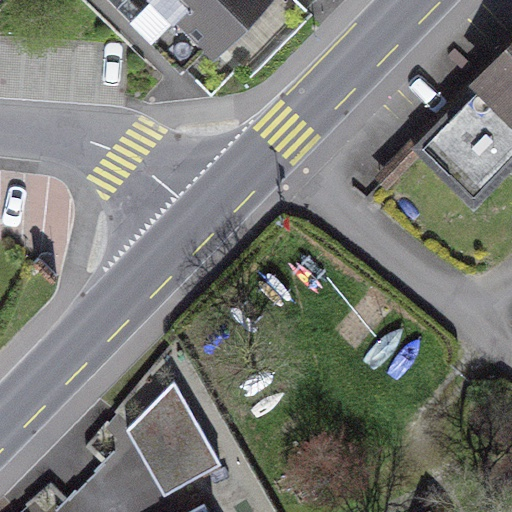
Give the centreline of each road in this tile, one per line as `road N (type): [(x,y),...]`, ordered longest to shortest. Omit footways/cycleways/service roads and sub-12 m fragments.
road 1 (residential): [(511,276),(472,315),(269,146)]
road 2 (primary): [(198,216),(0,418)]
road 3 (residential): [(198,216),(99,146),(0,131)]
road 4 (primary): [(412,0),(269,146)]
